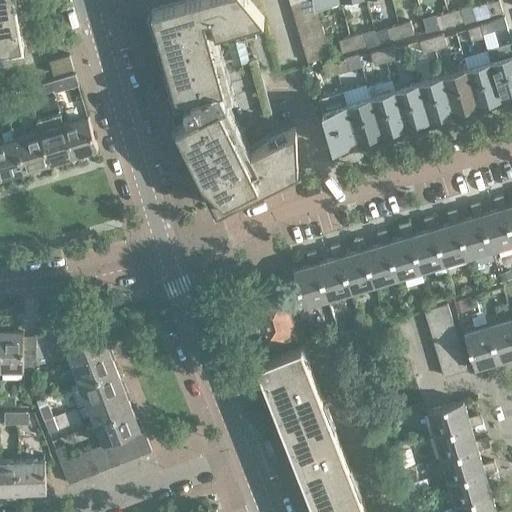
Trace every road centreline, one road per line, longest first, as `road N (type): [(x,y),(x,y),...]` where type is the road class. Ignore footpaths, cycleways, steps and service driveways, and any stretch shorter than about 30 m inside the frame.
road 1 (residential): [(165,253),(511,144)]
road 2 (tertiary): [(165,253),(83,1)]
road 3 (tertiary): [(231,451),(165,253)]
road 4 (residential): [(51,511),(231,451)]
road 5 (residential): [(0,282),(165,253)]
